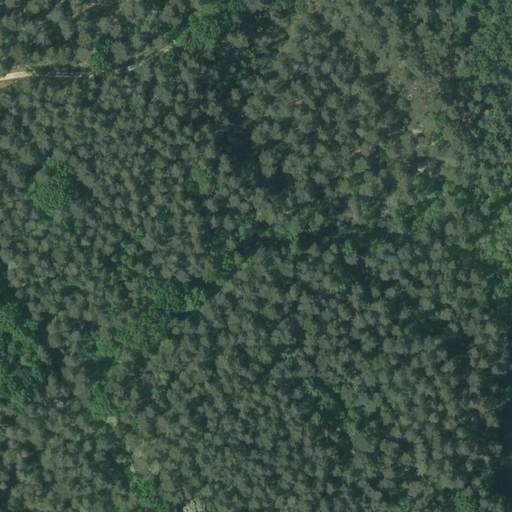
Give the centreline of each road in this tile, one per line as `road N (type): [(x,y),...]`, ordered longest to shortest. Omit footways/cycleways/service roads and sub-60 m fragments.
road 1 (track): [(145,511),(58,366)]
road 2 (track): [(0,75),(108,68),(139,57)]
